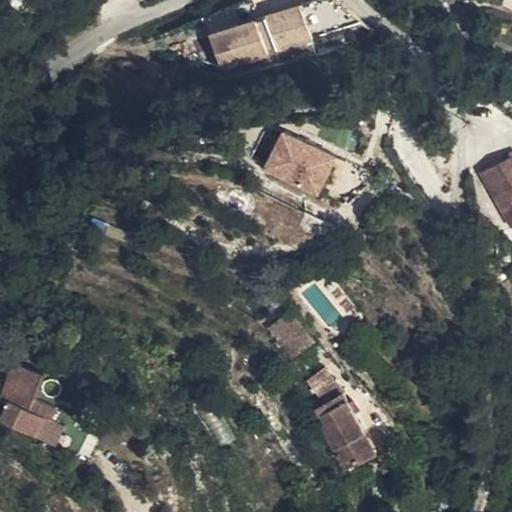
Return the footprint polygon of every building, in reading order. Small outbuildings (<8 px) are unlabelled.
[(334,0),(306,0),(213,28),(225,69),(315,42),(311,28),(340,19),(334,0)] [(213,25),(252,16),(249,4),(210,13),(213,25)] [(337,155),(285,129),(266,167),(318,193),(327,174),(328,174),(337,155)] [(511,229),(511,155),(478,175),(511,230),(511,229)] [(318,339),(295,311),(277,325),(300,353),(318,339)] [(13,364),(8,382),(4,398),(30,411),(29,413),(12,404),(2,423),(55,448),(64,428),(52,422),(57,408),(36,401),(45,375),(13,364)] [(324,404),(313,411),(323,428),(339,453),(346,467),(375,451),(345,397),(323,369),(307,381),(324,404)] [(467,419),(453,422),(458,445),(471,443),(467,419)]
